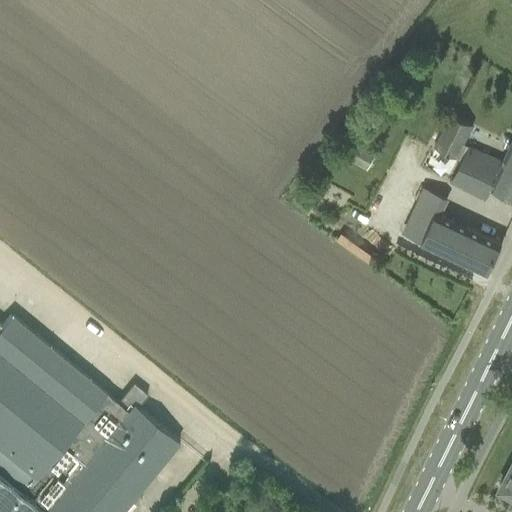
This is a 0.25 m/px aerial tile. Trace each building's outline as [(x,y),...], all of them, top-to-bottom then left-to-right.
[(492,186),(511,195),(511,140),(503,160),(463,144),(473,125),(451,113),(435,146),(462,160),(451,181),(486,199),(492,186)] [(355,132),(343,155),(368,170),(381,146),(355,132)] [(488,273),(502,241),(418,202),(404,233),(422,241),(488,273)] [(0,511),(122,511),(182,437),(140,403),(147,393),(133,382),(118,401),(12,313),(3,325),(0,322),(0,511)] [(511,463),(500,487),(511,494),(511,501),(511,502),(511,463)]
